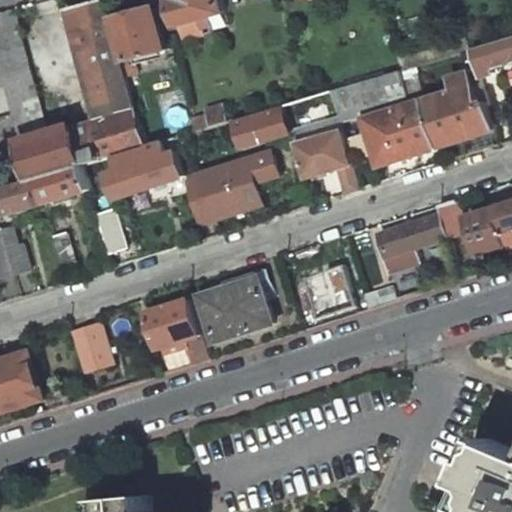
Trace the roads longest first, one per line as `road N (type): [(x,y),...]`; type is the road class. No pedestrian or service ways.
road 1 (residential): [(511,293),(0,456)]
road 2 (residential): [(511,162),(0,323)]
